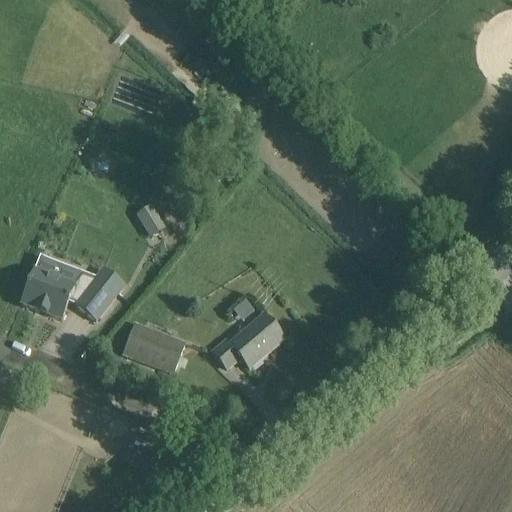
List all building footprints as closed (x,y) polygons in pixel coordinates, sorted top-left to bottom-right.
[(234,128),(235,127),(246,115),(228,98),(216,110),(216,111),(232,126),(234,128)] [(237,147),(246,137),(238,130),(235,127),(234,128),(232,126),(221,137),(226,141),(233,149),(234,150),(237,147)] [(222,160),(233,149),(226,141),(214,153),(222,160)] [(150,213),(139,220),(151,239),(162,232),(150,213)] [(34,268),(19,306),(34,312),(34,313),(45,318),(46,316),(61,322),(68,302),(76,305),(75,307),(95,323),(123,288),(103,272),(96,280),(84,275),(77,284),(34,268)] [(281,341),(268,325),(262,319),(229,347),(226,343),(212,355),(226,372),(239,361),(249,372),(263,361),(260,358),(281,341)] [(134,327),(122,357),(173,376),(184,346),(134,327)]
